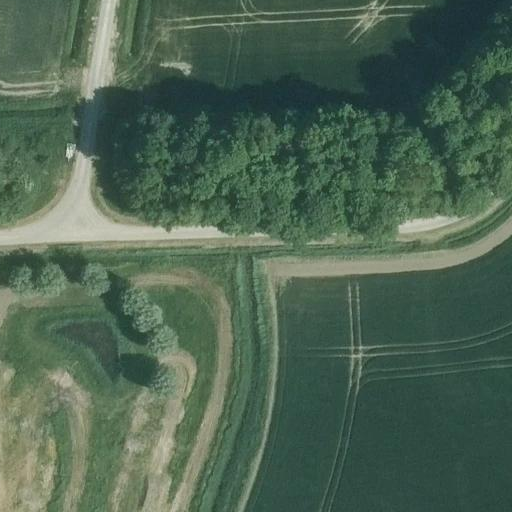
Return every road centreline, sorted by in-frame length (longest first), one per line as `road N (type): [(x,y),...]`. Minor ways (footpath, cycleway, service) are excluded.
road 1 (unclassified): [(75,233),(416,227),(461,210),(511,167)]
road 2 (unclassified): [(75,233),(112,0)]
